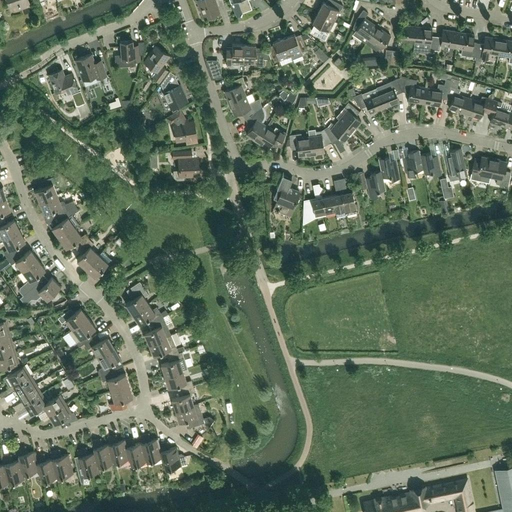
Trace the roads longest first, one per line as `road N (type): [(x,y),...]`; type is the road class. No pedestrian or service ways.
road 1 (residential): [(142,408),(133,346),(46,243),(0,144)]
road 2 (residential): [(231,164),(330,171),(411,133),(511,147)]
road 3 (residential): [(0,418),(52,435),(142,408)]
road 4 (residential): [(231,164),(189,35)]
road 5 (residential): [(43,63),(154,0)]
